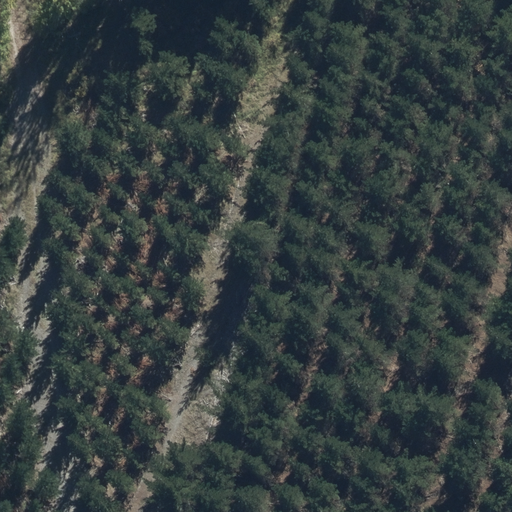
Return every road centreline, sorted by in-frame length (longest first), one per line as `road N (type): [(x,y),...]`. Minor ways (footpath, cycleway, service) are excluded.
road 1 (track): [(73,511),(36,273),(29,81),(10,0)]
road 2 (track): [(284,72),(146,511)]
road 3 (track): [(511,361),(436,412),(420,452),(438,511)]
